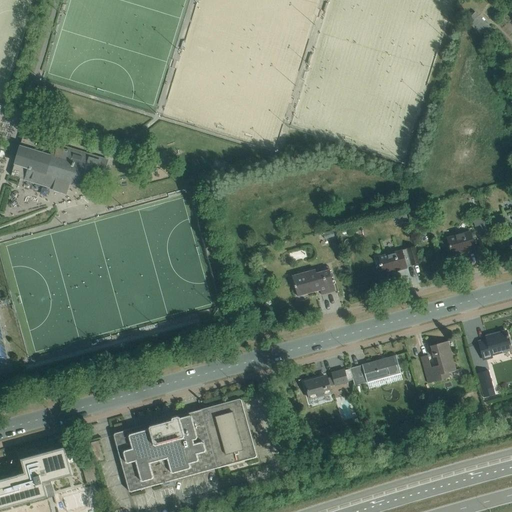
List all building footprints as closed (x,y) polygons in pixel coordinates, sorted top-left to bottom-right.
[(475,12),(466,21),(481,35),(489,26),(475,12)] [(107,160),(81,152),(24,135),(11,176),(66,193),(70,182),(81,185),(87,168),(103,173),(107,160)] [(410,203),(398,203),(399,212),(410,212),(410,203)] [(447,238),(449,245),(451,254),(462,251),(467,249),(467,251),(474,249),(469,232),(447,238)] [(379,265),(378,265),(377,266),(376,267),(376,268),(375,269),(375,270),(376,271),(376,272),(377,273),(378,273),(378,274),(379,274),(380,274),(381,274),(383,273),(393,270),(398,268),(398,270),(406,268),(405,266),(410,265),(419,263),(415,247),(406,249),(406,250),(401,251),(401,250),(378,257),(380,264),(379,265)] [(335,291),(332,281),(329,270),(316,273),(315,270),(291,277),(297,296),(316,291),(315,287),(319,286),(321,295),(335,291)] [(6,294),(15,292),(13,283),(4,286),(6,294)] [(492,355),(511,350),(507,331),(485,337),(485,340),(479,342),(484,360),(492,358),(492,355)] [(457,371),(451,351),(448,341),(431,346),(434,358),(437,357),(439,365),(431,367),(428,355),(421,357),(429,383),(450,377),(449,373),(457,371)] [(400,373),(398,365),(395,355),(361,365),(366,383),(400,373)] [(318,379),(305,382),(309,399),(319,396),(331,393),(329,386),(335,385),(339,384),(347,382),(353,380),(350,369),(344,371),(344,370),(332,373),(333,377),(327,379),(327,378),(319,381),(318,379)] [(494,388),(499,375),(489,371),(484,384),(494,388)] [(212,406),(200,409),(200,410),(216,467),(217,467),(217,468),(219,468),(229,465),(230,463),(230,462),(244,458),(244,459),(246,460),(256,458),(257,456),(254,446),(252,445),(247,446),(246,443),(247,443),(250,440),(252,439),(246,416),(243,416),(240,416),(239,416),(238,413),(243,411),(244,409),(241,400),(239,398),(229,401),(228,403),(228,404),(215,407),(212,406)] [(216,467),(200,410),(192,412),(192,411),(191,412),(189,414),(189,415),(186,416),(186,415),(185,414),(184,414),(183,415),(182,415),(182,416),(183,417),(179,418),(179,417),(177,416),(172,417),(171,419),(171,420),(140,428),(140,427),(137,426),(136,427),(136,428),(128,430),(127,429),(114,433),(113,435),(128,491),(130,492),(144,488),(144,487),(152,485),(152,486),(154,486),(155,483),(172,478),(172,479),(175,480),(209,471),(209,469),(216,467)] [(99,439),(88,442),(93,463),(104,460),(99,439)] [(310,439),(308,441),(306,445),(311,448),(315,442),(310,439)] [(0,509),(3,508),(3,509),(4,509),(4,508),(26,503),(26,502),(47,497),(48,497),(46,490),(52,489),(50,481),(50,480),(71,475),(72,475),(65,447),(64,447),(43,453),(43,452),(42,453),(21,459),(21,458),(24,472),(17,474),(18,475),(0,479),(0,509)]
